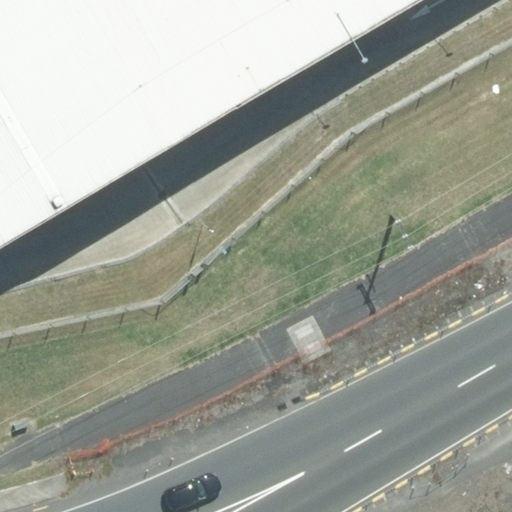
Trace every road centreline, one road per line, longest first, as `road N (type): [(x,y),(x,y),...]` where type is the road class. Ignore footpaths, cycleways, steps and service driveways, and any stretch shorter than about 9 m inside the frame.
road 1 (secondary): [(314,472),(511,357)]
road 2 (secondary): [(188,511),(314,472)]
